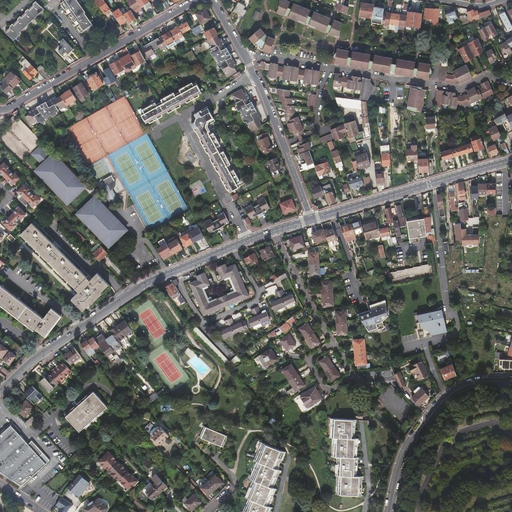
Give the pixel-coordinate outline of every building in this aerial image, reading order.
[(77,27),(81,34),(87,30),(87,29),(92,25),(84,14),(86,13),(82,7),(80,8),(77,2),(78,1),(77,0),(62,0),(63,1),(64,2),(61,4),(65,10),(68,8),(69,7),(73,13),(72,14),(69,16),(73,22),(76,20),(77,19),(81,24),(79,25),(77,27)] [(97,0),(95,2),(104,14),(110,10),(103,0),(97,0)] [(140,6),(135,0),(130,0),(127,2),(130,5),(129,6),(130,6),(134,12),(133,12),(134,14),(140,10),(138,8),(140,6)] [(148,11),(153,8),(151,5),(149,1),(147,0),(135,0),(140,6),(141,8),(145,6),(148,11)] [(284,15),(285,14),(287,7),(290,2),(285,0),(282,0),(282,1),(280,0),(279,0),(277,13),(284,15)] [(6,34),(12,40),(15,38),(16,38),(21,34),(20,33),(23,30),(24,30),(28,26),(28,25),(30,22),(32,23),(36,19),(35,18),(38,15),(39,15),(44,11),(35,2),(32,5),(32,6),(33,7),(29,11),(27,10),(24,12),(25,14),(26,15),(21,19),(19,17),(17,20),(17,21),(18,22),(13,26),(12,25),(9,27),(9,29),(10,30),(6,34)] [(166,10),(170,8),(166,2),(165,3),(162,5),(166,10)] [(238,4),(233,11),(240,15),(242,17),(246,11),(243,9),(245,7),(240,4),(241,3),(239,2),(238,4)] [(374,4),(360,2),(360,3),(359,12),(358,17),(358,19),(371,21),(371,20),(371,19),(373,9),(374,5),(374,4)] [(298,19),(305,22),(308,16),(310,10),(303,7),(302,9),(299,8),(300,6),(293,3),(291,9),(288,16),(288,17),(294,19),(295,18),(298,19)] [(345,14),(346,11),(348,7),(336,3),(334,9),(343,12),(345,14)] [(394,14),(391,13),(389,26),(388,27),(392,27),(395,27),(395,29),(395,30),(398,30),(398,27),(400,15),(401,6),(396,5),(396,7),(397,13),(394,13),(394,14)] [(409,17),(419,18),(420,7),(411,6),(409,17)] [(112,12),(121,26),(128,22),(120,11),(118,8),(112,12)] [(128,22),(129,25),(134,22),(133,21),(136,19),(129,8),(126,10),(128,13),(126,14),(123,9),(120,11),(128,22)] [(195,13),(201,23),(210,18),(204,8),(195,13)] [(439,9),(431,8),(429,8),(425,8),(424,18),(432,19),(432,24),(437,25),(439,9)] [(383,10),(373,9),(371,19),(371,20),(381,22),(382,16),(383,10)] [(447,20),(445,21),(445,22),(448,30),(453,28),(451,24),(452,23),(455,22),(454,19),(457,18),(456,16),(457,16),(455,10),(445,14),(447,20)] [(467,12),(468,17),(470,22),(476,20),(472,10),(467,12)] [(477,11),(472,10),(476,20),(491,14),(489,10),(478,14),(477,11)] [(252,19),(257,21),(261,13),(255,11),(252,19)] [(311,17),(308,24),(308,25),(315,28),(315,26),(319,27),(318,29),(325,32),(325,31),(328,24),(330,18),(323,16),(323,17),(319,16),(320,14),(314,11),(311,17)] [(499,14),(508,31),(509,31),(511,29),(511,27),(504,12),(499,14)] [(385,16),(382,16),(381,22),(381,24),(389,26),(391,13),(386,13),(385,16)] [(407,15),(400,15),(398,27),(405,28),(407,15)] [(466,17),(460,19),(460,20),(462,25),(468,23),(469,22),(470,22),(468,17),(466,17)] [(332,25),(329,32),(328,33),(335,36),(336,34),(339,36),(341,23),(334,20),(332,25)] [(178,27),(182,33),(186,31),(186,30),(187,29),(186,28),(189,26),(187,22),(186,22),(185,21),(182,23),(182,24),(178,27)] [(489,39),(487,37),(487,35),(489,34),(491,33),(492,35),(493,37),(497,35),(491,24),(485,27),(479,30),(484,41),(489,39)] [(202,32),(198,25),(191,29),(195,36),(202,32)] [(183,35),(182,33),(178,27),(178,26),(169,31),(176,44),(181,41),(179,38),(183,35)] [(204,32),(208,39),(216,34),(217,34),(214,27),(204,32)] [(256,44),(257,44),(264,34),(260,28),(248,37),(253,43),(255,42),(256,44)] [(167,46),(168,48),(176,44),(169,31),(161,36),(167,46)] [(450,35),(449,31),(443,33),(446,39),(444,40),(445,42),(452,38),(450,35)] [(216,34),(208,39),(206,40),(213,52),(211,53),(213,56),(215,55),(218,61),(216,62),(218,65),(220,65),(226,77),(237,71),(234,67),(236,65),(229,53),(228,51),(228,50),(221,38),(219,39),(216,34)] [(257,44),(260,46),(267,36),(264,34),(257,44)] [(161,50),(167,46),(161,36),(142,47),(148,57),(155,53),(153,50),(159,47),(161,50)] [(260,46),(259,47),(262,48),(262,50),(269,52),(274,39),(267,36),(260,46)] [(91,47),(93,50),(98,47),(92,37),(86,41),(90,47),(91,47)] [(468,44),(474,57),(474,56),(484,51),(481,45),(477,38),(467,43),(468,44)] [(509,48),(506,42),(499,45),(503,53),(506,51),(507,55),(511,53),(509,48)] [(58,52),(64,58),(68,54),(69,55),(70,54),(69,53),(73,49),(67,43),(58,52)] [(474,57),(468,44),(458,49),(465,62),(474,57)] [(340,62),(339,64),(347,66),(347,64),(348,57),(349,51),(337,49),(336,54),(335,56),(335,58),(336,58),(335,62),(340,62)] [(484,52),(490,64),(494,61),(493,58),(495,57),(491,49),(484,52)] [(140,50),(130,55),(136,66),(145,61),(140,50)] [(182,55),(186,62),(195,57),(191,50),(182,55)] [(352,57),(351,65),(350,66),(358,67),(358,65),(361,66),(361,68),(368,69),(369,68),(370,60),(371,55),(353,52),(352,57)] [(119,59),(125,69),(126,72),(136,66),(130,55),(129,53),(119,59)] [(374,55),(373,61),(372,68),(372,70),(379,71),(380,69),(383,69),(390,70),(391,64),(392,58),(374,55)] [(30,79),(38,72),(24,57),(21,60),(22,62),(21,63),(24,67),(21,69),(30,79)] [(115,74),(125,69),(119,59),(109,64),(115,74)] [(397,59),(396,65),(395,71),(403,73),(406,73),(406,75),(413,76),(413,75),(414,68),(415,62),(397,59)] [(257,66),(258,68),(264,69),(269,70),(268,76),(275,78),(276,75),(279,76),(283,76),(282,79),(289,80),(296,81),(297,79),(300,79),(304,80),(303,82),(310,84),(317,85),(319,75),(319,71),(317,71),(312,70),(308,69),(306,69),(305,71),(302,71),(298,70),(298,68),(296,67),(292,66),(287,66),(285,65),(284,68),(281,67),(277,67),(277,64),(275,64),(270,63),(270,64),(265,63),(263,62),(261,61),(257,66)] [(424,76),(429,77),(429,73),(431,74),(431,72),(431,69),(430,69),(431,65),(419,63),(418,68),(417,76),(417,77),(424,78),(424,76)] [(472,77),(466,65),(453,72),(455,74),(458,80),(459,84),(462,83),(466,81),(470,79),(472,77)] [(445,81),(446,75),(447,67),(441,66),(439,80),(445,81)] [(4,80),(12,88),(20,80),(12,72),(4,80)] [(87,78),(93,88),(102,83),(97,73),(87,78)] [(340,86),(344,87),(345,78),(342,77),(341,78),(339,78),(339,77),(340,75),(335,74),(333,86),(340,87),(340,86)] [(458,80),(455,74),(452,76),(446,75),(445,81),(453,83),(458,80)] [(360,100),(366,101),(367,101),(368,93),(370,93),(371,92),(372,88),(371,87),(369,87),(370,82),(370,79),(367,79),(363,78),(363,81),(363,82),(360,81),(360,80),(360,78),(356,77),(352,76),(351,79),(351,80),(349,80),(349,78),(345,78),(344,87),(348,87),(347,88),(354,89),(361,91),(360,100)] [(12,88),(4,80),(3,79),(0,82),(3,85),(0,88),(6,94),(12,88)] [(149,121),(150,122),(162,115),(162,114),(167,111),(168,112),(180,105),(180,104),(186,101),(186,102),(199,95),(198,94),(201,92),(196,83),(193,85),(191,81),(179,89),(181,92),(175,95),(173,91),(160,99),(162,102),(157,105),(155,101),(142,109),(143,111),(141,112),(146,123),(149,121)] [(443,95),(441,104),(449,105),(456,106),(462,107),(469,103),(469,104),(476,101),(482,98),(483,99),(493,94),(487,81),(480,84),(482,88),(478,90),(476,91),(475,90),(474,88),(470,90),(466,92),(468,94),(468,95),(466,96),(465,95),(461,97),(457,96),(457,98),(454,97),(455,96),(455,93),(451,93),(446,92),(446,95),(446,96),(443,95)] [(73,87),(82,101),(85,99),(84,96),(89,93),(81,82),(73,87)] [(415,107),(414,111),(415,111),(421,112),(422,108),(423,101),(425,90),(421,89),(411,88),(410,95),(411,95),(411,99),(409,98),(408,106),(410,106),(415,107)] [(67,104),(76,98),(70,89),(61,95),(67,104)] [(245,120),(251,131),(261,125),(259,121),(261,120),(255,108),(254,108),(253,105),(246,93),(244,94),(242,89),(231,95),(238,107),(236,108),(238,111),(240,110),(243,116),(241,117),(243,120),(245,120)] [(290,133),(293,132),(294,131),(295,134),(294,134),(295,138),(303,135),(302,131),(303,131),(301,124),(298,117),(294,119),(293,116),(295,106),(291,105),(292,98),(288,98),(289,91),(288,90),(277,89),(276,93),(280,94),(280,96),(279,101),(283,101),(282,104),(281,109),(285,109),(285,112),(284,117),(286,122),(290,120),(291,123),(287,124),(289,129),(290,133)] [(441,109),(441,104),(443,95),(443,94),(444,91),(437,90),(434,107),(441,109)] [(307,108),(313,109),(315,95),(309,94),(308,101),(307,108)] [(24,116),(30,126),(42,120),(43,121),(46,119),(46,118),(52,114),(52,116),(56,114),(55,112),(68,105),(67,104),(61,95),(56,98),(55,95),(43,102),(43,103),(40,104),(28,111),(29,114),(24,116)] [(365,137),(370,135),(366,101),(360,100),(353,99),(342,98),(336,97),(335,98),(337,104),(338,107),(362,110),(363,130),(365,137)] [(225,185),(229,193),(239,187),(237,184),(241,182),(234,169),(230,171),(227,166),(231,164),(224,151),(220,153),(217,148),(221,146),(214,133),(210,135),(209,133),(210,132),(207,127),(206,126),(207,121),(208,122),(213,119),(207,108),(194,115),(196,119),(195,123),(191,124),(203,145),(204,144),(206,147),(204,148),(213,163),(214,163),(216,166),(215,166),(223,181),(224,181),(226,184),(225,185)] [(511,144),(511,128),(511,126),(506,117),(504,113),(494,119),(496,124),(502,121),(503,122),(508,133),(507,133),(509,137),(509,138),(511,144)] [(425,119),(426,128),(435,127),(434,118),(425,119)] [(344,125),(345,128),(347,133),(350,143),(360,139),(358,132),(355,121),(344,125)] [(332,135),(329,136),(331,141),(334,140),(335,142),(344,138),(343,134),(347,133),(345,128),(344,125),(331,131),(332,135)] [(501,137),(496,125),(488,129),(489,131),(491,137),(493,141),(501,137)] [(263,153),(272,150),(266,133),(257,136),(263,153)] [(475,151),(484,147),(480,135),(471,138),(472,141),(475,151)] [(318,140),(320,145),(327,143),(331,141),(329,136),(318,140)] [(297,150),(299,154),(309,150),(310,149),(308,143),(307,143),(306,140),(297,143),(298,147),(300,146),(301,148),(299,149),(297,150)] [(327,143),(336,168),(336,166),(337,166),(338,167),(343,165),(339,155),(337,149),(334,151),(331,141),(327,143)] [(356,161),(358,169),(370,165),(366,153),(356,156),(355,153),(358,152),(355,143),(350,144),(352,151),(353,153),(354,156),(356,161)] [(473,150),(470,143),(461,146),(463,153),(473,150)] [(495,152),(498,151),(495,144),(494,144),(493,143),(489,145),(490,146),(489,147),(487,147),(490,155),(495,153),(495,152)] [(414,160),(418,160),(418,159),(417,145),(411,145),(411,149),(406,149),(407,160),(411,160),(411,161),(414,161),(414,160)] [(35,151),(46,162),(51,157),(40,146),(35,151)] [(463,153),(461,146),(451,149),(454,156),(463,153)] [(381,150),(382,165),(390,165),(389,151),(384,152),(383,150),(381,150)] [(440,153),(442,160),(444,160),(451,157),(450,150),(440,153)] [(46,162),(35,151),(31,154),(42,165),(46,162)] [(308,164),(313,162),(309,151),(298,155),(299,159),(306,157),(308,164)] [(54,154),(51,157),(46,162),(42,165),(36,171),(67,203),(85,186),(54,154)] [(268,160),(272,171),(280,168),(276,157),(268,160)] [(418,160),(419,172),(427,171),(429,171),(428,158),(418,159),(418,160)] [(0,172),(5,177),(11,171),(8,168),(9,167),(4,162),(0,165),(0,172)] [(315,166),(318,176),(330,171),(327,162),(315,166)] [(374,168),(376,183),(379,183),(380,184),(381,184),(384,184),(383,175),(383,171),(381,171),(380,167),(374,168)] [(11,171),(5,177),(10,182),(10,183),(12,186),(20,178),(15,172),(14,174),(11,171)] [(363,185),(360,175),(359,171),(355,172),(349,174),(346,175),(347,177),(350,187),(351,189),(354,188),(354,189),(360,187),(360,186),(363,185)] [(102,188),(111,204),(117,200),(112,190),(113,189),(114,188),(115,188),(116,187),(116,185),(116,184),(116,183),(116,182),(115,181),(115,180),(112,175),(103,180),(106,185),(102,188)] [(20,193),(25,199),(32,193),(29,190),(30,189),(25,183),(17,191),(19,194),(20,193)] [(457,184),(456,185),(456,188),(457,192),(458,199),(460,222),(464,222),(468,221),(466,205),(464,205),(464,199),(465,198),(465,194),(464,194),(464,191),(463,183),(457,184)] [(322,186),(324,194),(328,204),(335,201),(329,184),(322,186)] [(495,184),(486,185),(486,195),(495,195),(495,184)] [(314,197),(323,194),(320,186),(311,189),(314,197)] [(32,193),(25,199),(31,204),(30,205),(33,207),(41,199),(36,194),(34,195),(32,193)] [(454,193),(449,193),(451,211),(457,210),(457,208),(455,208),(454,200),(455,200),(454,193)] [(438,205),(440,217),(445,216),(442,195),(437,196),(438,205)] [(78,214),(109,246),(126,229),(95,197),(78,214)] [(250,219),(270,208),(264,197),(257,201),(259,205),(253,208),(251,204),(245,208),(250,219)] [(284,213),(295,209),(291,199),(280,203),(284,213)] [(402,217),(401,213),(400,206),(397,206),(397,205),(395,205),(398,218),(400,227),(405,226),(403,217),(402,217)] [(16,209),(11,215),(17,221),(20,218),(21,219),(26,214),(18,206),(16,209)] [(389,207),(384,209),(388,224),(393,222),(392,217),(391,217),(389,207)] [(390,208),(392,217),(393,222),(394,226),(396,236),(400,235),(395,209),(391,210),(391,209),(391,208),(390,208)] [(427,242),(435,241),(433,229),(430,229),(429,223),(431,223),(431,219),(430,219),(430,216),(428,217),(427,208),(423,208),(424,218),(425,223),(425,230),(426,235),(427,242)] [(204,222),(210,233),(229,222),(223,211),(216,215),(218,219),(212,222),(210,219),(204,222)] [(17,221),(11,215),(5,220),(2,222),(10,230),(15,225),(14,224),(17,221)] [(418,237),(426,235),(425,230),(425,223),(424,218),(406,221),(410,241),(410,243),(419,242),(418,237)] [(361,223),(363,230),(366,239),(380,235),(379,229),(376,219),(361,223)] [(351,225),(353,233),(363,230),(361,223),(360,221),(351,225)] [(90,281),(33,223),(21,235),(79,293),(72,300),(83,310),(90,302),(92,304),(102,293),(100,292),(108,284),(98,274),(90,281)] [(350,224),(341,227),(344,237),(345,241),(355,238),(353,233),(351,225),(350,224)] [(188,233),(193,242),(203,236),(199,227),(188,233)] [(388,227),(379,229),(380,235),(381,237),(390,235),(388,227)] [(332,228),(324,231),(327,241),(329,246),(333,244),(331,240),(336,238),(332,228)] [(323,230),(312,233),(315,242),(326,239),(323,230)] [(180,237),(185,246),(193,242),(188,233),(180,237)] [(390,235),(381,237),(381,240),(387,239),(388,243),(389,243),(388,238),(390,237),(390,235)] [(292,249),(304,246),(301,236),(286,240),(288,245),(291,244),(292,249)] [(168,245),(173,253),(176,252),(177,253),(183,249),(177,239),(174,241),(173,238),(169,241),(171,243),(168,245)] [(276,254),(269,242),(268,243),(269,246),(274,255),(276,254)] [(157,248),(164,261),(171,257),(170,255),(173,253),(168,245),(166,243),(157,248)] [(94,254),(100,260),(108,253),(101,246),(94,254)] [(261,254),(264,258),(265,260),(274,255),(269,246),(260,251),(261,254)] [(319,252),(308,253),(310,276),(315,276),(315,277),(321,277),(320,275),(319,252)] [(257,260),(256,257),(254,253),(244,258),(247,264),(252,261),(253,262),(257,260)] [(217,298),(218,299),(211,302),(206,304),(206,302),(207,301),(202,288),(212,283),(210,278),(206,280),(203,273),(195,276),(197,280),(189,284),(192,292),(190,293),(194,303),(196,302),(203,316),(207,314),(209,313),(210,315),(214,314),(220,311),(219,309),(223,307),(228,305),(232,303),(233,306),(243,301),(242,299),(248,296),(242,282),(244,281),(240,271),(238,272),(235,264),(226,267),(224,264),(216,267),(219,275),(215,276),(217,281),(229,276),(235,289),(236,289),(237,291),(225,296),(225,294),(217,298)] [(413,269),(413,277),(431,273),(430,265),(414,268),(414,269),(413,269)] [(403,271),(404,279),(413,277),(413,269),(406,270),(403,271)] [(389,276),(390,282),(404,279),(403,271),(397,271),(397,272),(389,273),(389,276)] [(332,281),(321,282),(323,307),(334,306),(332,281)] [(178,291),(174,286),(172,283),(165,288),(171,296),(175,294),(176,296),(180,294),(178,292),(178,291)] [(44,318),(0,284),(0,302),(35,330),(37,328),(45,334),(58,318),(49,312),(44,318)] [(278,291),(285,307),(295,303),(291,292),(288,294),(287,295),(284,297),(284,295),(281,290),(278,291)] [(274,312),(285,307),(278,291),(274,292),(277,298),(277,300),(274,301),(272,300),(269,301),(274,312)] [(180,294),(176,296),(176,297),(181,304),(184,301),(180,294)] [(365,311),(357,313),(359,315),(371,332),(380,328),(380,330),(385,328),(387,327),(385,322),(386,320),(384,319),(384,318),(384,317),(383,316),(388,315),(385,299),(372,303),(373,306),(371,306),(372,311),(369,311),(365,313),(365,311)] [(254,308),(260,323),(261,322),(268,319),(269,319),(269,318),(268,317),(271,316),(269,313),(267,314),(265,309),(262,310),(262,311),(261,312),(262,313),(260,313),(259,311),(257,306),(254,308)] [(260,323),(254,308),(250,309),(252,314),(253,316),(252,317),(251,316),(250,316),(249,316),(247,317),(251,326),(252,326),(260,323)] [(422,313),(418,314),(414,315),(416,323),(423,322),(424,325),(426,328),(429,330),(430,334),(430,335),(443,332),(440,319),(444,318),(442,309),(436,311),(436,309),(435,310),(435,311),(422,313)] [(335,312),(337,335),(347,334),(345,311),(335,312)] [(237,323),(234,325),(233,323),(231,318),(227,319),(234,335),(245,330),(244,329),(248,328),(244,320),(241,321),(240,320),(238,321),(237,322),(237,323)] [(227,319),(224,321),(226,326),(227,328),(223,329),(222,328),(219,330),(223,340),(234,335),(227,319)] [(132,330),(125,320),(117,326),(124,335),(132,330)] [(280,327),(284,332),(287,330),(285,327),(288,325),(286,322),(280,327)] [(423,322),(416,323),(419,326),(424,328),(429,330),(426,328),(424,325),(423,322)] [(298,329),(310,349),(319,343),(307,324),(298,329)] [(124,335),(117,326),(110,331),(113,334),(120,345),(127,340),(124,335)] [(197,326),(193,331),(232,371),(242,362),(237,356),(231,362),(197,326)] [(105,339),(102,334),(95,339),(99,344),(106,355),(110,360),(114,357),(111,353),(112,352),(114,351),(105,339)] [(120,345),(113,334),(105,339),(114,351),(121,346),(120,345)] [(279,340),(286,351),(295,346),(289,335),(279,340)] [(93,336),(87,341),(93,348),(99,344),(95,339),(93,336)] [(87,341),(86,339),(80,343),(89,355),(95,351),(93,348),(87,341)] [(357,366),(357,369),(370,368),(369,364),(366,364),(365,352),(364,339),(353,340),(354,353),(355,366),(357,366)] [(0,344),(0,358),(10,366),(16,358),(0,344)] [(80,357),(73,347),(62,355),(70,364),(80,357)] [(270,348),(257,356),(264,368),(277,360),(270,348)] [(114,351),(112,352),(117,358),(111,362),(115,367),(122,362),(114,351)] [(318,361),(330,381),(339,376),(327,356),(318,361)] [(511,359),(507,359),(502,359),(499,359),(498,365),(501,365),(501,368),(508,369),(508,368),(511,368),(511,359)] [(421,361),(420,362),(410,366),(414,375),(416,374),(419,379),(428,375),(421,361)] [(58,365),(55,368),(65,379),(69,376),(68,374),(70,371),(63,363),(59,366),(58,365)] [(301,391),(299,389),(303,386),(291,364),(282,370),(292,387),(286,391),(290,398),(296,394),(301,391)] [(440,369),(444,379),(456,374),(452,364),(445,367),(440,369)] [(65,379),(55,368),(51,370),(53,372),(49,375),(56,384),(59,381),(61,383),(65,379)] [(400,371),(394,374),(400,387),(401,386),(405,384),(402,377),(403,377),(400,371)] [(49,375),(48,375),(45,378),(44,377),(39,382),(45,389),(47,388),(49,391),(57,384),(56,384),(49,375)] [(42,397),(34,388),(30,391),(28,389),(23,394),(33,404),(36,401),(36,402),(42,397)] [(302,395),(309,408),(313,406),(312,404),(322,399),(315,388),(302,395)] [(411,397),(419,406),(429,396),(422,388),(421,388),(416,393),(411,397)] [(64,417),(78,432),(106,407),(92,392),(64,417)] [(33,407),(25,400),(16,410),(24,417),(33,407)] [(30,419),(24,423),(28,427),(38,418),(37,417),(34,420),(33,419),(31,420),(30,419)] [(338,475),(337,494),(361,494),(362,475),(356,475),(356,456),(355,456),(355,437),(353,437),(353,419),(329,419),(329,437),(331,437),(331,456),(336,456),(336,475),(338,475)] [(46,464),(11,425),(0,434),(0,472),(21,486),(46,464)] [(151,436),(148,439),(156,448),(159,445),(160,446),(163,443),(162,442),(167,438),(168,436),(160,428),(158,427),(154,428),(152,431),(150,434),(151,436)] [(201,438),(223,447),(227,436),(205,427),(201,438)] [(277,449),(273,447),(263,443),(255,460),(258,461),(255,470),(251,479),(254,480),(247,498),(250,499),(244,511),(268,511),(271,507),(268,506),(275,489),(272,488),(280,470),(277,469),(277,467),(282,455),(284,452),(277,449)] [(102,464),(101,465),(105,469),(105,468),(108,471),(108,470),(111,473),(110,474),(114,478),(115,477),(117,480),(118,479),(122,483),(121,484),(125,488),(128,490),(131,487),(137,481),(134,477),(133,478),(127,471),(124,468),(125,467),(121,463),(120,464),(118,461),(117,462),(111,456),(112,454),(109,452),(99,460),(102,464)] [(90,483),(79,474),(68,488),(79,497),(90,483)] [(208,481),(216,489),(223,482),(216,474),(208,481)] [(159,478),(152,485),(160,493),(167,486),(159,478)] [(209,495),(216,489),(208,481),(202,487),(209,495)] [(160,493),(152,485),(145,491),(153,499),(160,493)] [(184,504),(191,511),(201,502),(194,494),(188,500),(186,498),(181,503),(183,505),(184,504)] [(73,504),(62,498),(57,505),(61,508),(59,511),(60,511),(66,511),(67,511),(73,504)] [(97,511),(105,511),(108,507),(102,503),(103,502),(97,498),(94,501),(93,500),(88,503),(89,504),(84,508),(86,511),(85,511),(91,511),(94,510),(97,511)]
